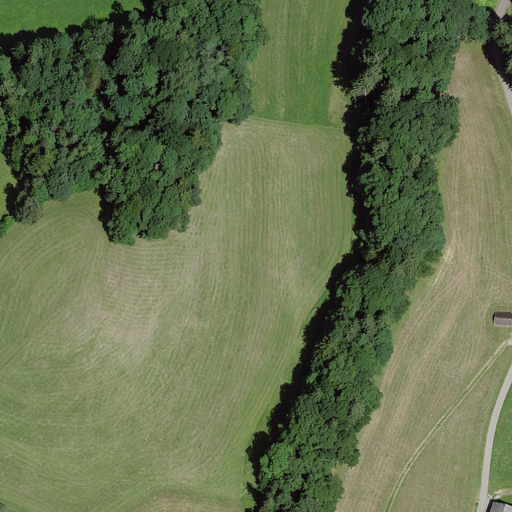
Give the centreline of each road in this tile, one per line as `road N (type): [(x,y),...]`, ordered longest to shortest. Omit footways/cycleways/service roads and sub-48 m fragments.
road 1 (track): [(511,342),(503,343),(405,463),(385,511)]
road 2 (unclassified): [(478,511),(489,434),(511,372)]
